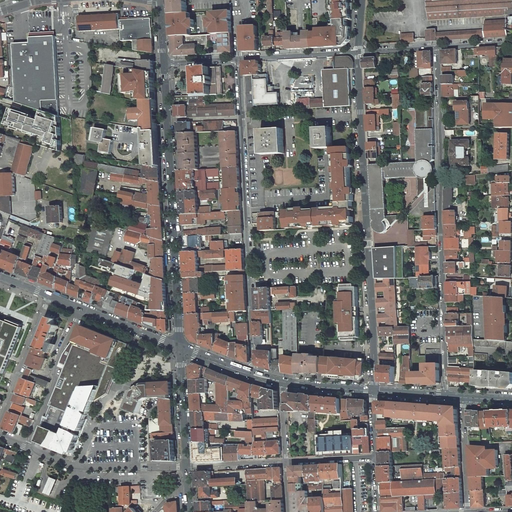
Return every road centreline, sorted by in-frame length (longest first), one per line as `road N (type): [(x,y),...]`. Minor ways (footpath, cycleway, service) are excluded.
road 1 (residential): [(446,396),(438,46)]
road 2 (residential): [(358,50),(374,390)]
road 3 (residential): [(253,375),(238,58)]
road 4 (primary): [(165,62),(179,346)]
road 5 (unclassified): [(28,446),(82,467),(187,466)]
road 6 (unclassified): [(83,310),(58,355),(28,446)]
road 7 (unclassified): [(0,424),(50,296)]
road 8 (unclassified): [(358,50),(238,58)]
road 9 (primary): [(187,466),(179,346)]
